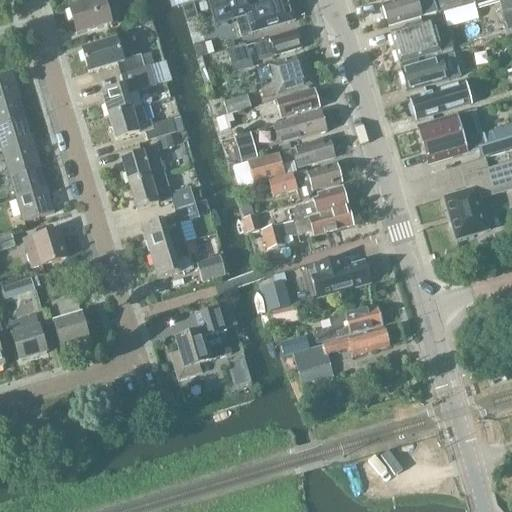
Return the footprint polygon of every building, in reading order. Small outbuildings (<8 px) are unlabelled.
[(101,0),(70,9),(78,35),(112,25),(104,0),(101,0)] [(246,17),(251,35),(292,23),(292,24),(294,23),(293,21),(286,0),(264,0),(253,3),(252,0),(214,0),(209,2),(216,26),(246,17)] [(403,0),(383,6),(389,27),(436,14),(433,1),(418,5),(416,0),(403,0)] [(473,0),(433,0),(437,13),(474,3),(473,0)] [(511,0),(483,0),(474,3),(475,9),(499,2),(510,39),(511,38),(511,0)] [(418,60),(454,49),(447,27),(435,31),(432,22),(391,34),(400,65),(405,63),(406,68),(420,64),(418,60)] [(255,45),(260,62),(302,50),(298,33),(255,45)] [(131,37),(83,51),(90,74),(118,66),(121,76),(145,69),(141,56),(137,57),(131,37)] [(205,43),(207,52),(222,47),(220,38),(205,42),(205,43)] [(205,43),(194,47),(198,59),(209,55),(207,52),(205,43)] [(313,87),(305,57),(268,68),(273,85),(262,88),(266,101),(313,87)] [(440,59),(401,71),(408,93),(447,81),(440,59)] [(103,94),(110,117),(142,107),(137,92),(158,86),(152,67),(145,69),(121,76),(124,87),(103,94)] [(254,69),(256,83),(268,81),(265,67),(254,69)] [(0,79),(0,104),(20,99),(13,76),(0,79)] [(411,103),(408,108),(410,116),(416,118),(417,121),(463,107),(457,86),(410,100),(411,103)] [(314,92),(276,104),(259,109),(262,119),(279,114),(281,121),(320,110),(314,92)] [(224,105),(228,116),(252,109),(249,97),(224,105)] [(0,104),(0,130),(27,122),(20,99),(0,104)] [(142,107),(110,117),(106,122),(108,130),(114,131),(117,141),(139,134),(139,135),(145,133),(148,143),(176,134),(172,121),(153,127),(151,122),(147,123),(142,107)] [(480,151),(483,160),(487,159),(511,151),(511,127),(483,136),(476,112),(419,129),(430,166),(480,151)] [(327,134),(322,114),(274,128),(280,148),(327,134)] [(220,133),(230,130),(226,115),(216,118),(220,133)] [(0,130),(0,142),(3,154),(34,145),(27,122),(0,130)] [(250,134),(234,139),(241,162),(257,157),(250,134)] [(174,147),(171,138),(159,142),(162,152),(174,149),(174,147)] [(292,153),(279,157),(282,168),(295,164),(297,171),(335,160),(334,156),(336,153),(335,147),(331,146),(330,142),(292,153)] [(3,154),(10,177),(41,168),(34,145),(3,154)] [(157,149),(122,160),(130,186),(164,176),(160,161),(161,161),(157,149)] [(279,156),(234,168),(240,189),(284,176),(282,168),(279,157),(279,156)] [(464,179),(468,192),(446,199),(446,198),(444,199),(444,201),(456,239),(456,240),(456,242),(458,241),(488,232),(479,201),(511,191),(511,164),(491,171),(464,179)] [(10,177),(17,201),(48,192),(41,168),(10,177)] [(300,175),(269,184),(274,199),(297,192),(300,203),(309,200),(313,194),(314,193),(342,186),(337,169),(309,176),(308,172),(300,175)] [(164,176),(130,186),(138,212),(171,202),(174,211),(194,204),(190,190),(171,195),(165,175),(164,176)] [(288,226),(349,209),(343,191),(318,198),(319,202),(314,204),(315,206),(285,214),(288,226)] [(48,192),(17,201),(24,224),(55,215),(48,192)] [(176,219),(143,229),(150,255),(185,244),(180,225),(199,220),(194,204),(174,211),(176,219)] [(354,228),(349,209),(288,226),(264,233),(269,253),(287,248),(285,241),(314,233),(315,238),(354,228)] [(262,232),(258,217),(244,221),(248,236),(262,232)] [(23,242),(27,255),(31,268),(41,265),(68,257),(60,231),(23,242)] [(11,236),(0,239),(0,252),(15,248),(11,236)] [(185,244),(150,255),(158,280),(193,270),(185,244)] [(202,282),(224,275),(219,258),(197,265),(202,282)] [(344,270),(342,260),(315,267),(317,277),(312,278),(317,300),(370,285),(364,264),(344,270)] [(32,281),(18,286),(21,297),(35,292),(32,281)] [(57,304),(63,322),(54,324),(62,351),(89,342),(76,298),(57,304)] [(179,353),(171,355),(178,380),(201,374),(198,365),(211,362),(230,356),(225,336),(223,330),(236,326),(231,307),(219,310),(196,317),(200,331),(175,339),(179,353)] [(296,308),(271,314),(275,329),(299,323),(296,308)] [(314,333),(317,346),(383,327),(378,308),(329,322),(331,328),(314,333)] [(12,338),(20,363),(47,355),(35,319),(18,324),(9,327),(12,338)] [(384,332),(325,349),(327,357),(352,350),(354,359),(389,349),(384,332)] [(305,337),(287,342),(291,356),(309,351),(305,337)] [(325,349),(294,358),(299,377),(330,368),(327,357),(325,349)]
